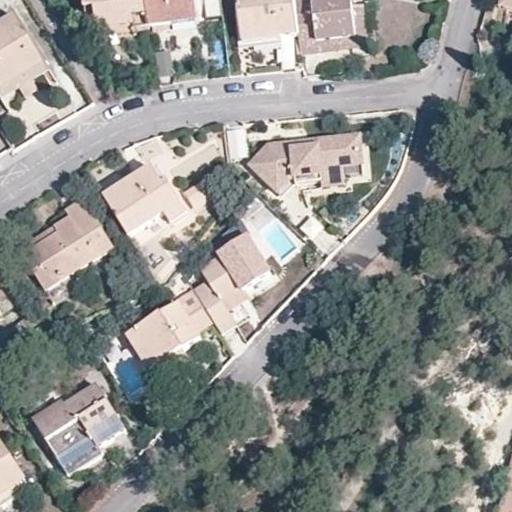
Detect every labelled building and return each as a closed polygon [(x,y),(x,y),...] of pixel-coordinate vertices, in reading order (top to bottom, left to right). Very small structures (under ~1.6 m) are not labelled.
[(151,26),(148,0),(86,0),(88,11),(97,9),(98,19),(100,30),(137,25),(137,29),(151,26)] [(148,0),(151,26),(152,30),(152,32),(170,30),(170,25),(174,24),(173,19),(200,15),(197,0),(148,0)] [(282,37),(297,35),(300,35),(296,0),(238,0),(240,14),(243,41),(282,37)] [(356,38),(352,7),(351,0),(296,0),(300,35),(303,54),(320,52),(319,41),(356,38)] [(511,0),(503,0),(502,8),(511,11),(511,0)] [(369,46),(365,5),(352,7),(356,38),(319,41),(320,52),(369,46)] [(98,19),(97,9),(88,11),(89,20),(98,19)] [(283,43),(282,37),(243,41),(240,14),(237,14),(240,48),(283,43)] [(200,21),(200,15),(173,19),(174,24),(200,21)] [(0,89),(46,62),(18,17),(0,27),(0,89)] [(101,37),(152,30),(151,26),(137,29),(137,25),(100,30),(101,37)] [(175,75),(172,51),(157,53),(160,77),(175,75)] [(35,83),(52,72),(46,62),(0,89),(0,95),(3,101),(21,90),(27,98),(40,90),(35,83)] [(364,166),(362,138),(270,147),(251,166),(279,193),(292,180),(323,177),(323,170),(345,168),(364,166)] [(125,186),(154,168),(151,164),(122,182),(125,186)] [(189,214),(169,184),(165,187),(154,168),(125,186),(105,199),(130,238),(166,215),(172,225),(189,214)] [(347,187),(345,168),(323,170),(323,177),(292,180),(279,193),(283,197),(295,185),(320,182),(320,189),(347,187)] [(215,199),(204,182),(185,194),(196,211),(215,199)] [(115,248),(84,200),(67,211),(71,217),(55,227),(59,234),(24,256),(46,291),(115,248)] [(24,256),(59,234),(55,227),(19,249),(24,256)] [(273,276),(248,237),(220,254),(222,257),(201,270),(209,282),(194,291),(215,324),(222,336),(238,326),(229,313),(222,301),(235,293),(238,297),(247,291),(273,276)] [(203,340),(199,334),(215,324),(194,291),(178,301),(180,304),(129,335),(157,380),(176,368),(175,366),(171,360),(184,352),(203,340)] [(229,313),(252,299),(247,291),(238,297),(235,293),(222,301),(229,313)] [(175,366),(188,357),(184,352),(171,360),(175,366)] [(127,431),(98,386),(66,406),(37,425),(70,476),(103,455),(99,448),(127,431)] [(37,425),(66,406),(62,401),(33,419),(37,425)] [(30,489),(0,444),(0,502),(3,507),(30,489)]
